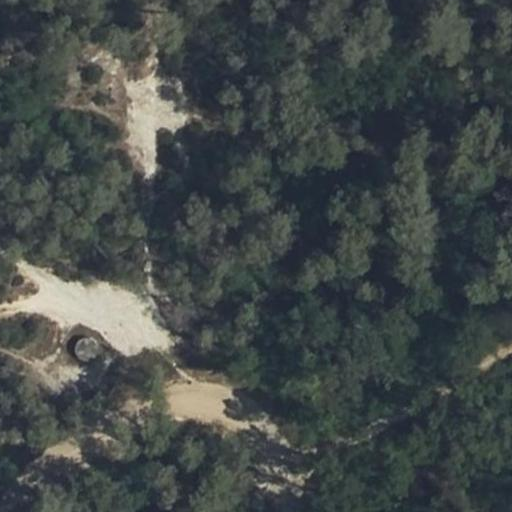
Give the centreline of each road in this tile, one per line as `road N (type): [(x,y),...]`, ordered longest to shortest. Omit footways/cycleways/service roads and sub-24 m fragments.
road 1 (track): [(18,511),(113,427),(186,393),(218,397),(250,419),(271,451),(281,511)]
road 2 (track): [(511,346),(391,421),(271,451)]
